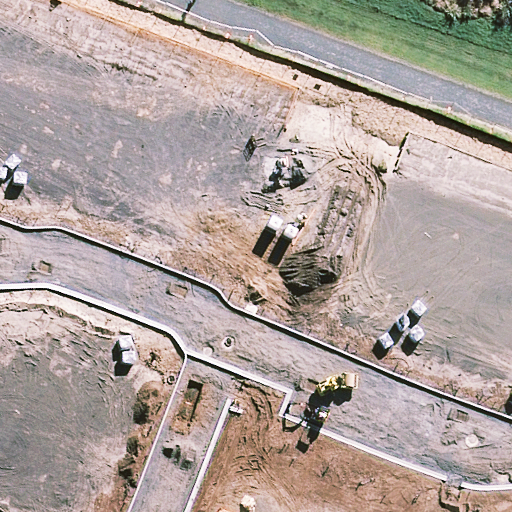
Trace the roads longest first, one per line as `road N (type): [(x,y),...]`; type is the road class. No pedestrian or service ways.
road 1 (residential): [(232,345),(511,450)]
road 2 (residential): [(0,253),(62,257),(200,310),(232,345)]
road 3 (residential): [(232,345),(168,511)]
